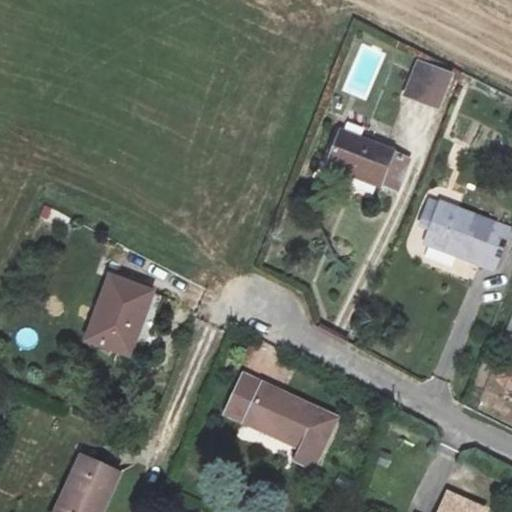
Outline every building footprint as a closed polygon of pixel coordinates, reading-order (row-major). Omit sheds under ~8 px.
[(418,62),(403,98),(436,111),(451,75),(418,62)] [(340,131),(328,167),(378,185),(391,148),(340,131)] [(511,226),(446,201),(426,246),(499,273),(511,239),(511,226)] [(86,341),(129,358),(155,291),(111,275),(86,341)] [(243,374),(226,409),(300,444),(292,461),(314,472),(339,419),(243,374)] [(104,511),(120,479),(80,461),(57,511),(104,511)] [(491,511),(493,509),(449,491),(440,511),(491,511)]
